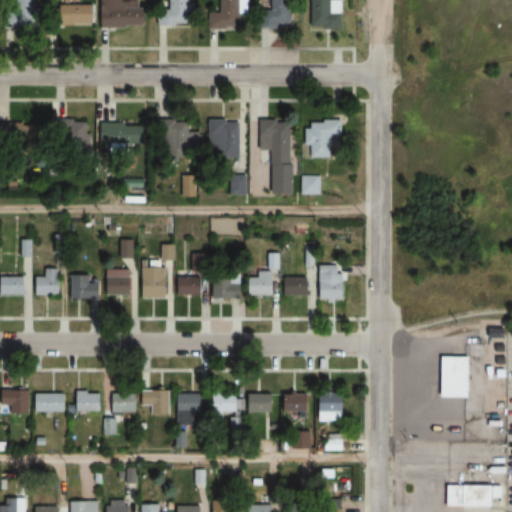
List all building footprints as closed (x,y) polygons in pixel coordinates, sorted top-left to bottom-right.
[(94,23),(93,0),(53,0),(54,7),(41,8),(40,0),(22,0),(4,1),(5,28),(40,27),(40,26),(94,23)] [(146,8),(140,8),(140,0),(109,0),(101,0),(102,29),(147,27),(146,8)] [(190,0),(160,0),(161,26),(191,25),(190,0)] [(249,15),(248,0),(219,0),(219,29),(241,29),(241,15),(249,15)] [(293,28),(292,0),(272,0),(272,11),(263,11),(263,28),(293,28)] [(343,0),(319,0),(320,30),(344,30),(343,0)] [(90,153),(90,120),(59,120),(59,153),(90,153)] [(213,158),(243,158),(242,120),(213,121),(213,158)] [(345,120),(310,120),(310,158),(336,158),(336,147),(345,147),(345,120)] [(296,195),(296,121),(262,121),(262,151),(277,151),(277,195),(296,195)] [(191,122),(163,122),(163,154),(191,154),(191,122)] [(1,124),(1,146),(45,146),(45,124),(1,124)] [(101,124),(101,152),(146,152),(146,124),(101,124)] [(306,195),(325,195),(325,176),(306,176),(306,195)] [(51,234),(51,255),(65,255),(65,234),(51,234)] [(32,258),(32,239),(19,239),(19,258),(32,258)] [(134,240),(123,240),(123,258),(134,258),(134,240)] [(192,270),(209,270),(209,253),(192,253),(192,270)] [(167,298),(167,267),(148,267),(148,260),(141,260),(141,298),(167,298)] [(345,299),(345,267),(318,267),(318,299),(345,299)] [(133,269),(109,269),(109,297),(133,297),(133,269)] [(61,297),(61,271),(35,271),(35,297),(61,297)] [(249,296),(274,296),(274,273),(249,273),(249,296)] [(101,299),(101,284),(90,284),(90,274),(72,274),(72,299),(101,299)] [(243,275),(214,275),(214,298),(243,298),(243,275)] [(0,295),(27,296),(27,277),(0,276),(0,295)] [(204,277),(178,277),(178,296),(204,296),(204,277)] [(282,296),(312,296),(312,277),(282,277),(282,296)] [(439,357),(464,357),(464,400),(439,400),(439,357)] [(30,390),(1,390),(1,414),(30,414),(30,390)] [(170,415),(170,390),(142,390),(142,408),(150,408),(150,415),(170,415)] [(103,392),(75,392),(75,412),(103,412),(103,392)] [(215,416),(241,416),(241,393),(215,393),(215,416)] [(67,394),(35,394),(35,412),(67,412),(67,394)] [(203,413),(203,394),(178,394),(178,426),(194,426),(194,413),(203,413)] [(276,414),(276,394),(247,394),(247,414),(276,414)] [(323,422),(348,422),(348,394),(323,394),(323,422)] [(111,395),(111,413),(137,413),(137,395),(111,395)] [(312,395),(289,395),(289,415),(312,415),(312,395)] [(446,488),(489,488),(489,506),(446,506),(446,488)] [(27,511),(28,497),(2,497),(1,511),(27,511)] [(213,499),(212,511),(239,511),(239,499),(213,499)] [(70,500),(69,511),(99,511),(100,500),(70,500)] [(315,511),(315,503),(285,503),(285,511),(315,511)]
